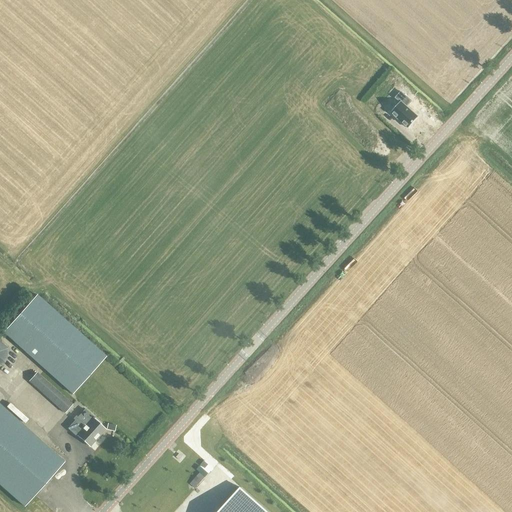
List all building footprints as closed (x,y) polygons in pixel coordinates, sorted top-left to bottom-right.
[(391,113),(408,128),(418,117),(407,107),(411,101),(401,92),(396,98),(400,102),(391,113)] [(72,394),(106,356),(37,294),(3,332),(72,394)] [(65,413),(72,405),(36,373),(29,381),(65,413)] [(0,403),(0,485),(24,507),(37,492),(69,456),(10,403),(6,408),(0,403)] [(73,433),(74,433),(90,447),(105,430),(92,418),(94,416),(85,408),(77,416),(76,415),(73,418),(75,419),(68,428),(73,433)] [(115,431),(116,425),(108,423),(106,429),(115,431)] [(196,486),(205,474),(200,470),(191,483),(196,486)] [(267,511),(240,487),(218,511),(267,511)]
